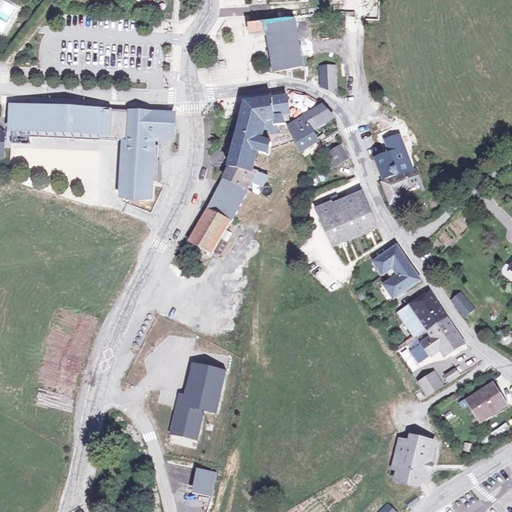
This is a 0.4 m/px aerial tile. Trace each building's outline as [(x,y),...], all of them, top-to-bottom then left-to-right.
[(276,71),(303,67),(301,56),(299,43),(295,18),(269,21),(250,24),(251,36),(268,34),(275,68),(276,71)] [(337,65),(320,66),(322,87),(335,93),(337,93),(337,65)] [(246,104),(229,167),(251,171),(255,152),(268,155),(271,143),(258,139),(259,135),(272,133),(271,127),(285,125),(281,114),(285,113),(286,115),(290,115),(287,97),(246,104)] [(114,110),(10,104),(8,132),(102,137),(121,138),(117,194),(153,197),(154,181),(157,148),(157,144),(157,139),(160,139),(176,140),(178,114),(151,112),(135,111),(135,124),(114,122),(114,110)] [(322,106),(289,128),(303,150),(320,139),(312,127),(331,115),(322,106)] [(391,152),(403,147),(404,146),(399,134),(385,139),(391,152)] [(342,144),(329,152),(336,163),(349,156),(342,144)] [(391,152),(376,157),(384,175),(410,165),(403,147),(391,152)] [(415,166),(404,170),(405,173),(384,181),(392,201),(403,197),(398,186),(409,181),(420,177),(415,166)] [(229,167),(223,179),(247,191),(253,177),(260,179),(262,173),(251,171),(229,167)] [(233,221),(247,191),(223,179),(208,208),(233,221)] [(360,191),(330,205),(329,202),(317,207),(334,245),(375,225),(360,191)] [(212,255),(233,221),(208,208),(190,244),(212,255)] [(397,245),(372,263),(380,274),(385,271),(388,274),(393,271),(395,275),(382,284),(392,297),(420,276),(397,245)] [(427,286),(397,306),(406,318),(414,331),(426,323),(431,330),(412,345),(421,357),(442,342),(445,345),(461,334),(446,312),(427,286)] [(478,314),(459,293),(452,299),(471,320),(478,314)] [(204,411),(217,414),(226,368),(191,362),(185,394),(177,393),(170,436),(198,441),(204,411)] [(453,363),(443,370),(447,376),(457,369),(453,363)] [(431,370),(418,378),(427,390),(439,381),(437,378),(439,376),(433,368),(431,370)] [(491,379),(468,395),(483,416),(506,398),(491,379)] [(411,441),(401,439),(395,467),(400,468),(398,481),(417,484),(436,472),(435,469),(428,468),(429,461),(434,462),(437,442),(413,437),(411,441)]
